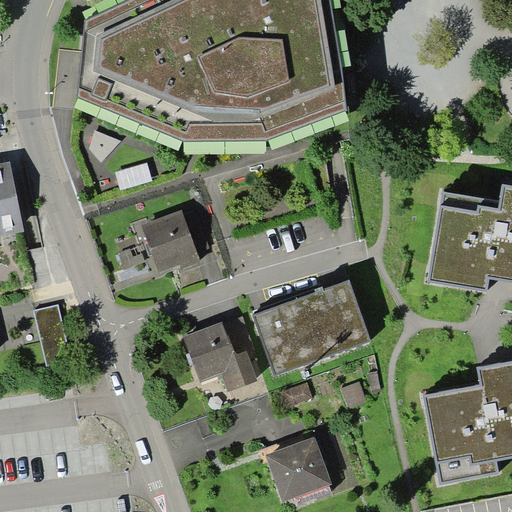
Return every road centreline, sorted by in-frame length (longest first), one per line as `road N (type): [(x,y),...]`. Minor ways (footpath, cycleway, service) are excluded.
road 1 (residential): [(41,0),(25,83),(34,139),(100,324)]
road 2 (unclassified): [(212,172),(356,134),(407,155),(511,156)]
road 3 (unclassified): [(361,250),(100,324)]
road 4 (residential): [(100,324),(174,511)]
